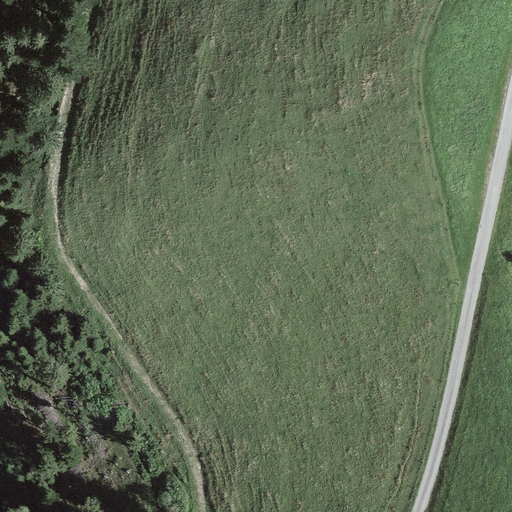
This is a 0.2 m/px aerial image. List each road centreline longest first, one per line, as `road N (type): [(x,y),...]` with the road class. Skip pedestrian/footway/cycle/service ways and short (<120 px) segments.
road 1 (track): [(467,310),(511,105)]
road 2 (track): [(417,511),(467,310)]
